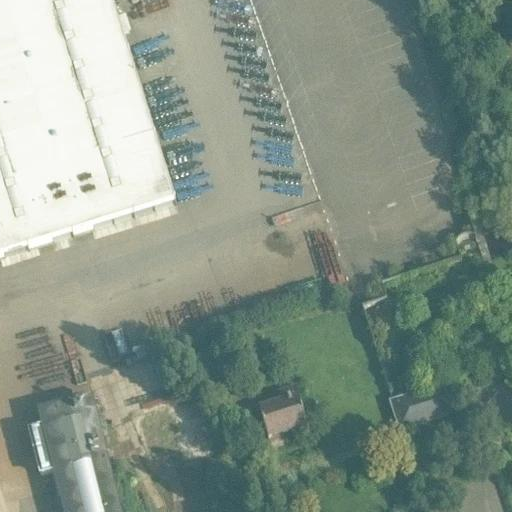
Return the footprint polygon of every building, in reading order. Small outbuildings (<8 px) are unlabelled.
[(111,0),(0,0),(0,263),(176,208),(111,0)] [(281,403),(259,410),(269,441),(308,430),(295,389),(278,394),(281,403)] [(451,415),(443,390),(418,398),(406,402),(394,406),(402,431),(451,415)] [(51,474),(60,511),(116,511),(88,400),(36,413),(40,430),(29,433),(40,477),(51,474)] [(152,458),(179,451),(183,465),(218,455),(203,400),(141,416),(152,458)]
